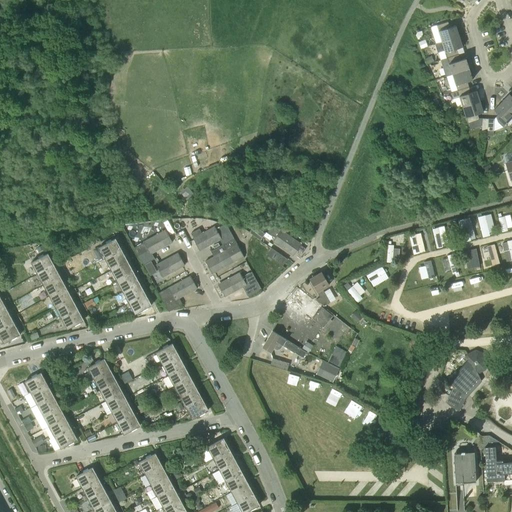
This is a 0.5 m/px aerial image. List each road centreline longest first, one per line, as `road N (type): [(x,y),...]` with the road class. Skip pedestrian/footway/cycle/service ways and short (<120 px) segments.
road 1 (unclassified): [(319,259),(318,236),(416,0)]
road 2 (residential): [(34,462),(239,415)]
road 3 (residential): [(0,360),(187,323)]
